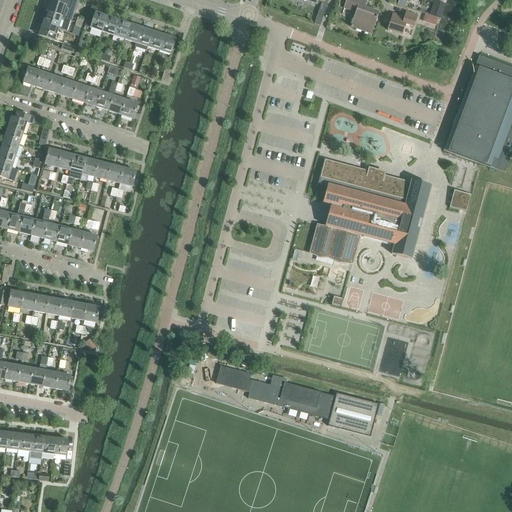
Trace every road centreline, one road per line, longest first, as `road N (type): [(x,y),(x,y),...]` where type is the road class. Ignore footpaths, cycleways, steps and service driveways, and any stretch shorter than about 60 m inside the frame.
road 1 (residential): [(281,30),(205,307)]
road 2 (residential): [(146,148),(0,96)]
